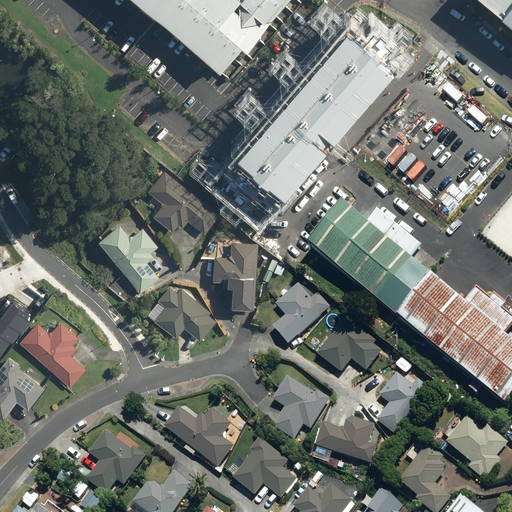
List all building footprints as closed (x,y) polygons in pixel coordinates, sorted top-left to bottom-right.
[(148,0),(222,64),(242,42),(248,47),(288,0),(148,0)] [(511,0),(489,0),(503,12),(511,20),(511,0)] [(214,180),(259,219),(396,62),(383,51),(392,41),(386,35),(388,33),(382,28),(380,31),(374,26),(372,28),(362,19),(356,26),(352,23),(214,180)] [(139,44),(131,54),(155,75),(164,65),(139,44)] [(170,66),(168,69),(166,68),(159,76),(175,90),(183,82),(179,79),(182,76),(170,66)] [(189,221),(205,234),(220,215),(165,170),(148,191),(162,202),(162,205),(154,216),(173,231),(178,224),(183,228),(189,221)] [(220,209),(229,215),(235,206),(227,200),(220,209)] [(311,249),(398,320),(433,279),(411,261),(423,247),(378,211),(367,225),(345,207),(311,249)] [(99,241),(140,293),(160,277),(148,263),(155,257),(152,252),(159,246),(144,227),(134,235),(129,235),(120,224),(99,241)] [(230,308),(255,310),(258,243),(232,241),(231,254),(227,257),(215,256),(213,280),(222,281),(222,287),(231,288),(230,308)] [(268,268),(273,271),(278,261),(272,259),(268,268)] [(275,271),(282,274),(285,267),(278,264),(275,271)] [(93,271),(98,276),(102,272),(97,268),(93,271)] [(263,279),(269,281),(273,272),(268,269),(263,279)] [(399,321),(508,408),(511,402),(511,343),(507,339),(511,333),(511,318),(506,313),(510,308),(496,297),(492,302),(478,291),(466,305),(433,279),(399,321)] [(273,329),(289,346),(300,337),(322,317),(331,309),(319,295),(312,301),(299,285),(276,306),(286,317),(273,329)] [(185,328),(201,340),(217,321),(209,314),(211,311),(181,287),(177,292),(170,286),(158,300),(166,306),(155,320),(177,338),(185,328)] [(317,356),(342,375),(352,362),(367,373),(383,353),(374,346),(376,343),(346,319),(317,356)] [(20,342),(71,387),(87,368),(72,355),(78,349),(73,345),(79,338),(61,322),(53,331),(48,331),(38,322),(20,342)] [(0,416),(4,419),(17,400),(29,409),(45,387),(18,368),(21,365),(9,356),(0,368),(0,416)] [(377,422),(398,439),(428,403),(427,402),(434,394),(419,382),(413,388),(398,375),(380,398),(390,406),(377,422)] [(274,429),(295,443),(305,427),(312,432),(331,401),(318,393),(316,396),(288,379),(274,403),(286,410),(274,429)] [(444,401),(449,405),(454,398),(450,394),(444,401)] [(180,410),(165,429),(219,469),(234,448),(224,441),(225,436),(232,426),(212,411),(206,419),(202,415),(196,422),(180,410)] [(470,470),(482,480),(485,476),(489,479),(502,462),(498,459),(509,445),(494,433),(491,436),(469,419),(448,446),(473,466),(470,470)] [(317,449),(373,467),(378,449),(371,447),(376,427),(354,420),(347,423),(344,431),(342,431),(341,432),(324,427),(317,449)] [(87,482),(107,497),(118,482),(124,487),(146,458),(134,449),(132,452),(106,433),(89,455),(100,464),(87,482)] [(264,487),(282,501),(298,481),(284,470),(289,464),(260,441),(251,453),(254,456),(234,480),(255,498),(264,487)] [(417,502),(429,511),(442,511),(452,499),(437,487),(446,475),(443,473),(446,469),(441,465),(445,461),(429,449),(400,484),(419,500),(417,502)] [(175,511),(194,487),(175,474),(164,488),(162,487),(161,489),(155,485),(148,485),(134,504),(143,511),(175,511)] [(346,511),(353,503),(332,487),(322,500),(309,490),(294,509),(297,511),(346,511)] [(81,507),(87,511),(99,511),(105,504),(92,493),(81,507)] [(383,494),(369,511),(402,511),(404,510),(383,494)] [(451,511),(480,511),(462,498),(451,511)]
